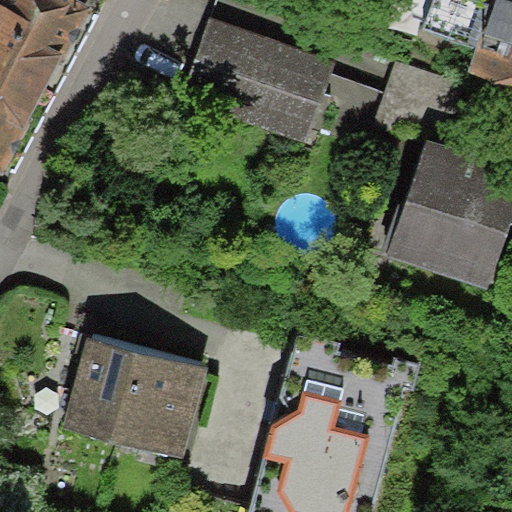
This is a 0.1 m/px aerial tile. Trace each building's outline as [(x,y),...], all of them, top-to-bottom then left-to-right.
[(91,5),(82,0),(0,0),(0,171),(1,172),(91,5)] [(511,0),(501,0),(500,3),(493,0),(432,0),(426,19),(478,37),(468,66),(511,82),(511,0)] [(331,62),(210,22),(184,99),(305,139),(331,62)] [(485,93),(398,63),(376,126),(420,141),(382,252),(486,287),(511,209),(511,164),(466,149),(485,93)] [(341,343),(304,333),(257,511),(369,511),(403,387),(416,391),(424,359),(395,351),(389,371),(337,358),(341,343)] [(212,368),(94,335),(68,428),(186,461),(212,368)]
